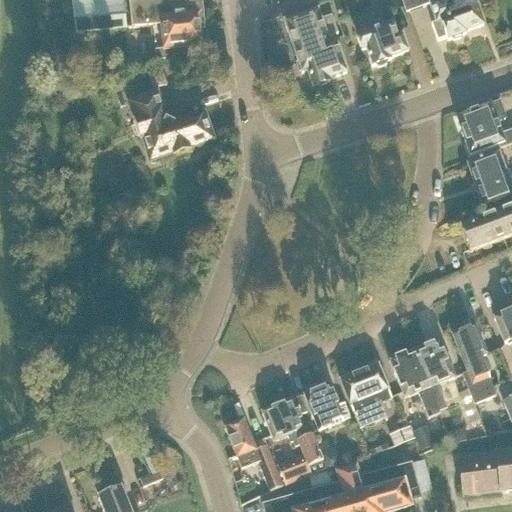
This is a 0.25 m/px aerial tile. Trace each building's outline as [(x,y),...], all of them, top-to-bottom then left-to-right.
[(121,0),(69,0),(70,3),(71,13),(71,15),(73,35),(131,29),(128,2),(122,2),(121,0)] [(198,0),(143,0),(128,2),(131,29),(159,26),(160,35),(161,35),(163,51),(165,51),(201,47),(199,30),(202,30),(198,0)] [(380,0),(386,17),(402,11),(398,0),(380,0)] [(398,0),(402,11),(404,16),(428,7),(434,25),(431,27),(436,42),(445,39),(446,43),(448,42),(452,45),(459,43),(460,38),(465,36),(464,34),(482,27),(472,0),(470,0),(466,1),(466,0),(398,0)] [(328,82),(345,76),(334,45),(327,48),(324,40),(336,36),(330,18),(319,22),(316,13),(283,25),(301,76),(306,74),(312,90),(314,89),(318,93),(325,90),(325,85),(328,84),(328,82)] [(380,15),(351,26),(361,54),(365,53),(371,69),(372,68),(377,72),(384,70),(386,63),(390,62),(389,60),(407,54),(401,37),(396,39),(392,27),(385,29),(380,15)] [(163,51),(154,52),(154,62),(166,61),(165,51),(163,51)] [(159,65),(144,69),(152,92),(166,87),(159,65)] [(142,142),(149,163),(170,156),(171,160),(190,153),(189,150),(211,142),(202,117),(175,126),(163,120),(155,96),(126,106),(138,143),(142,142)] [(489,108),(455,120),(469,158),(497,148),(498,151),(511,146),(511,132),(505,136),(506,139),(501,141),(495,124),(504,121),(499,104),(489,108)] [(495,156),(466,167),(483,214),(511,202),(511,190),(506,175),(502,176),(495,156)] [(64,197),(73,221),(91,215),(82,190),(64,197)] [(511,207),(490,215),(458,227),(468,254),(500,242),(511,237),(511,207)] [(511,341),(511,312),(492,321),(502,346),(511,341)] [(461,378),(467,393),(473,407),(493,399),(478,361),(487,357),(474,327),(451,337),(466,375),(461,378)] [(450,386),(455,384),(446,364),(438,343),(413,353),(421,374),(438,415),(446,411),(443,404),(436,388),(449,383),(450,386)] [(438,417),(438,415),(421,374),(413,353),(388,363),(404,401),(404,404),(408,402),(407,400),(416,396),(427,421),(438,417)] [(339,383),(352,416),(359,432),(386,421),(379,405),(390,401),(376,368),(339,383)] [(349,422),(344,406),(341,407),(336,409),(327,388),(303,397),(318,434),(349,422)] [(479,423),(473,407),(467,393),(456,397),(468,427),(479,423)] [(298,418),(306,415),(300,399),(293,402),(291,402),(290,399),(276,405),(277,407),(261,414),(271,438),(276,442),(287,438),(290,445),(292,443),(295,450),(299,448),(303,458),(294,462),(295,465),(286,469),(285,467),(277,470),(285,489),(310,478),(307,471),(322,464),(307,428),(303,430),(298,418)] [(511,399),(500,404),(511,432),(511,399)] [(240,472),(257,465),(268,493),(282,488),(265,448),(254,452),(242,422),(223,429),(240,472)] [(393,451),(413,442),(413,440),(411,436),(412,436),(409,429),(388,439),(392,449),(393,451)] [(411,436),(413,440),(413,442),(414,442),(418,454),(419,455),(430,451),(434,449),(426,430),(412,436),(411,436)] [(340,459),(329,451),(320,454),(327,474),(343,468),(340,459)] [(499,496),(511,494),(511,455),(494,458),(494,459),(458,463),(462,499),(499,495),(499,496)] [(396,511),(409,509),(407,499),(418,496),(409,467),(359,481),(356,469),(336,474),(340,487),(344,500),(347,499),(349,507),(350,507),(352,511),(396,511)] [(308,481),(312,494),(331,489),(327,476),(308,481)] [(352,511),(350,507),(349,507),(347,499),(344,500),(340,487),(331,489),(312,494),(288,501),(289,503),(267,509),(267,511),(352,511)] [(127,511),(120,491),(97,501),(101,511),(127,511)]
